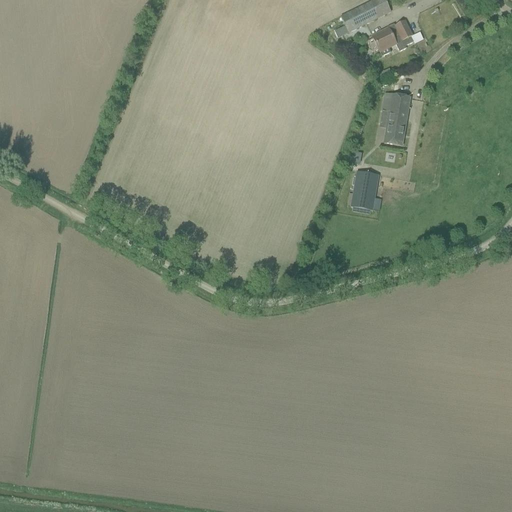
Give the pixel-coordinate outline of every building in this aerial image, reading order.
[(306,16),(313,32),(342,17),(377,0),(282,0),(293,22),(306,16)] [(349,33),(390,13),(385,3),(384,0),(377,0),(342,17),(349,33)] [(372,38),(379,54),(395,46),(399,53),(406,50),(405,48),(413,44),(411,38),(412,38),(404,23),(394,27),(395,28),(393,29),(393,28),(388,30),(372,38)] [(354,43),(347,46),(350,53),(357,50),(354,43)] [(367,70),(360,77),(364,82),(371,75),(367,70)] [(383,73),(377,75),(380,82),(386,80),(383,73)] [(382,111),(383,112),(381,127),(387,128),(384,144),(401,147),(409,99),(400,98),(392,97),(385,96),(382,111)] [(352,153),(350,163),(359,165),(361,154),(352,153)] [(372,211),(374,200),(378,177),(357,173),(350,209),(372,212),(372,211)] [(381,201),(374,200),(372,211),(380,212),(381,201)]
